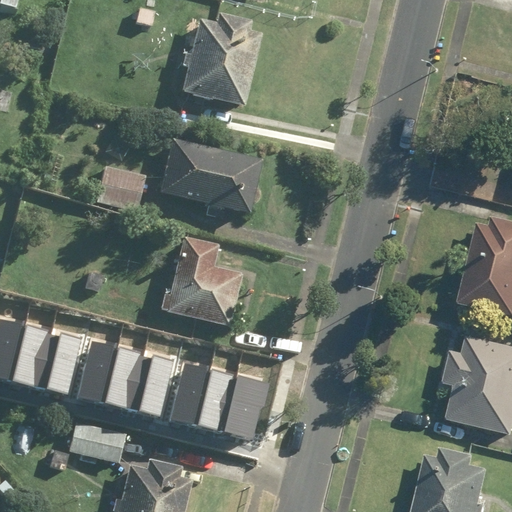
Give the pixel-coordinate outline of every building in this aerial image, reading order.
[(257,37),(244,34),(246,25),(214,17),(212,26),(193,22),(176,95),(240,110),(257,37)] [(12,94),(0,90),(0,114),(6,116),(12,94)] [(68,108),(48,105),(44,133),(64,136),(68,108)] [(257,163),(169,143),(155,202),(243,223),(257,163)] [(144,180),(112,171),(102,210),(134,218),(144,180)] [(511,225),(490,221),(489,229),(475,226),(456,307),(511,319),(511,225)] [(225,331),(237,277),(208,271),(213,248),(179,240),(161,317),(225,331)] [(0,375),(258,438),(273,374),(8,311),(0,343),(0,375)] [(441,385),(455,389),(447,422),(509,437),(511,424),(511,352),(466,341),(463,357),(448,354),(441,385)] [(140,417),(127,414),(123,432),(156,439),(159,421),(140,417)] [(123,440),(71,427),(64,455),(116,468),(123,440)] [(476,511),(486,473),(468,469),(470,460),(436,452),(434,461),(423,458),(410,511),(476,511)] [(178,511),(186,481),(175,479),(176,472),(144,464),(142,471),(126,468),(115,511),(178,511)]
